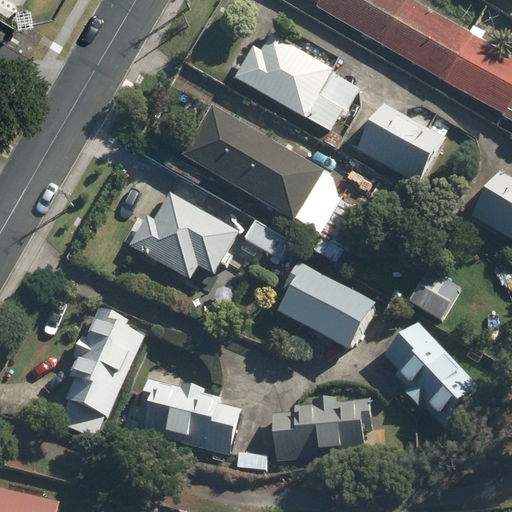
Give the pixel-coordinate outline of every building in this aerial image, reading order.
[(298,0),(326,15),(511,119),(511,54),(414,0),(298,0)] [(365,93),(336,76),(339,71),(273,33),(245,81),(311,119),(340,136),(365,93)] [(455,142),(391,107),(365,154),(430,189),(455,142)] [(334,170),(221,108),(190,163),(304,225),(334,170)] [(511,175),(506,172),(480,222),(511,239),(511,175)] [(175,191),(159,219),(155,217),(136,250),(199,286),(206,274),(217,280),(245,232),(175,191)] [(296,242),(264,224),(253,243),(285,261),(296,242)] [(389,310),(306,265),(282,309),(365,355),(389,310)] [(72,400),(77,402),(68,426),(105,442),(115,418),(118,419),(151,339),(132,331),(136,321),(102,306),(72,380),(79,383),(72,400)] [(390,359),(404,374),(398,380),(443,427),(452,418),(485,387),(426,325),(390,359)] [(174,392),(164,389),(151,385),(138,433),(168,441),(232,458),(245,411),(228,406),(229,401),(211,396),(212,390),(190,384),(188,390),(176,386),(174,392)] [(299,404),(299,415),(281,416),(283,463),(350,460),(376,458),(374,428),(384,428),(383,400),(299,404)] [(65,511),(67,505),(16,493),(9,492),(0,495),(0,511),(65,511)]
